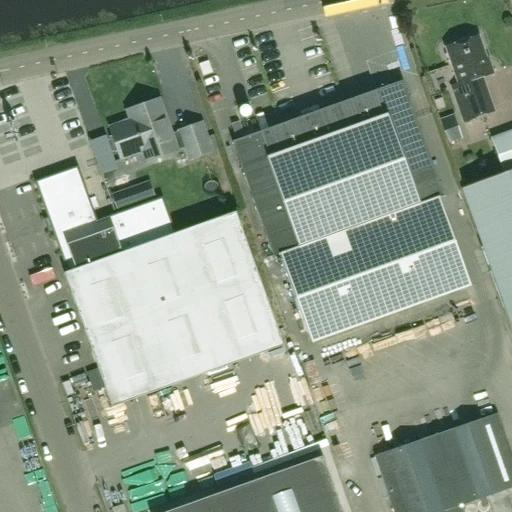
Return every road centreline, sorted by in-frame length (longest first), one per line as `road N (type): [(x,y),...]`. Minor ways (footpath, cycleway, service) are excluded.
road 1 (unclassified): [(0,74),(335,0)]
road 2 (unclassified): [(79,511),(0,278)]
road 3 (unknown): [(380,511),(363,459),(380,428),(481,403)]
